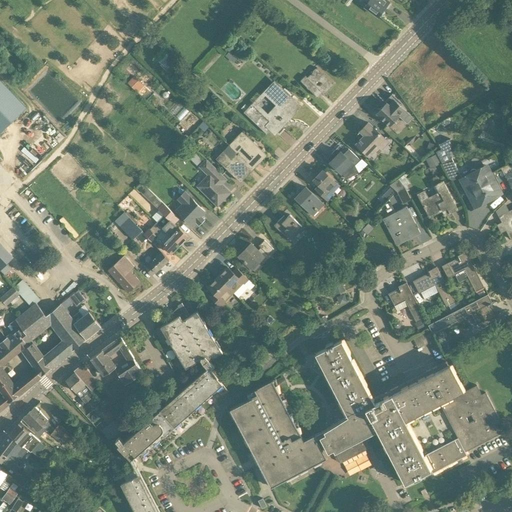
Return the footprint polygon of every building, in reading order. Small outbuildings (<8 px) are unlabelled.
[(377,16),(383,8),(381,7),(385,1),(382,0),(360,0),(359,2),(377,16)] [(233,46),(225,55),(233,62),(241,53),(233,46)] [(0,121),(6,129),(36,102),(0,61),(0,121)] [(332,84),(316,68),(306,77),(305,76),(300,81),(317,98),(322,92),(323,93),(332,84)] [(138,93),(142,88),(131,78),(127,82),(138,93)] [(254,101),(248,108),(244,112),(243,113),(266,134),(271,129),(273,130),(297,106),(275,85),(265,95),(275,106),(267,114),(254,101)] [(412,118),(400,107),(403,105),(392,94),(384,102),(386,104),(376,114),(389,126),(399,116),(406,123),(412,118)] [(500,107),(493,111),(495,116),(502,112),(500,107)] [(382,151),(389,144),(368,123),(359,132),(364,137),(355,145),(369,159),(379,148),(382,151)] [(241,147),(236,153),(252,169),(266,155),(241,132),(234,139),(241,147)] [(359,160),(348,149),(347,150),(348,151),(344,156),(340,152),(329,163),(342,175),(342,174),(347,179),(358,173),(354,165),(359,160)] [(252,169),(236,153),(230,158),(223,151),(215,159),(240,182),(252,169)] [(436,153),(425,159),(428,164),(439,159),(436,153)] [(450,182),(460,177),(451,159),(441,165),(450,182)] [(221,175),(206,160),(199,167),(208,175),(197,187),(207,197),(210,193),(220,203),(230,193),(216,180),(221,175)] [(511,166),(507,165),(500,168),(511,190),(511,166)] [(478,206),(498,196),(490,181),(493,179),(486,166),(460,179),(474,206),(477,204),(478,206)] [(327,203),(334,196),(332,194),(339,187),(322,171),(312,180),(318,186),(313,190),(327,203)] [(398,179),(390,185),(395,190),(397,191),(397,192),(403,185),(398,179)] [(457,210),(442,181),(436,185),(434,186),(438,193),(428,198),(424,191),(416,195),(428,218),(446,209),(449,215),(450,215),(449,214),(457,210)] [(136,188),(151,203),(156,197),(141,183),(136,188)] [(394,189),(389,185),(381,193),(386,198),(394,189)] [(403,185),(397,192),(403,204),(411,200),(404,186),(403,185)] [(312,217),(323,205),(305,188),(294,199),(312,217)] [(191,226),(204,212),(184,193),(178,199),(183,204),(176,211),(178,213),(191,226)] [(169,236),(179,246),(188,236),(175,224),(179,219),(163,204),(158,209),(163,215),(156,223),(162,230),(169,236)] [(415,224),(406,207),(382,220),(396,247),(420,234),(417,229),(417,228),(415,224)] [(511,209),(510,211),(498,217),(509,240),(511,238),(511,209)] [(369,210),(365,215),(369,219),(373,214),(369,210)] [(147,238),(141,232),(142,231),(124,212),(115,221),(132,239),(135,236),(142,243),(147,238)] [(303,229),(289,215),(286,219),(283,216),(273,226),(290,243),(303,229)] [(171,254),(179,246),(169,236),(162,230),(156,236),(149,230),(144,235),(156,247),(160,243),(171,254)] [(424,234),(400,245),(403,252),(428,242),(424,234)] [(267,255),(273,250),(264,241),(258,247),(260,249),(257,251),(251,244),(238,257),(251,270),(252,270),(255,273),(263,266),(259,263),(263,258),(264,259),(267,256),(267,255)] [(343,253),(349,258),(353,254),(348,248),(343,253)] [(151,276),(168,260),(161,252),(144,268),(151,276)] [(483,288),(465,253),(455,258),(456,259),(441,267),(447,279),(455,275),(459,283),(467,278),(475,293),(483,288)] [(128,293),(139,282),(129,271),(134,267),(124,256),(108,271),(128,293)] [(11,269),(6,264),(0,270),(0,271),(4,275),(11,269)] [(454,302),(436,267),(426,272),(427,273),(412,281),(418,293),(434,285),(446,307),(454,302)] [(217,278),(232,293),(242,284),(244,285),(248,281),(237,269),(233,274),(227,268),(217,278)] [(223,303),(232,293),(217,278),(207,288),(213,294),(209,298),(220,309),(225,305),(223,303)] [(31,342),(21,351),(33,368),(40,376),(50,368),(72,350),(85,339),(72,322),(73,322),(70,319),(59,305),(46,316),(36,304),(40,300),(22,280),(13,288),(19,295),(30,307),(15,319),(31,341),(50,324),(61,340),(43,355),(33,342),(32,343),(31,342)] [(341,280),(331,283),(334,293),(335,295),(345,291),(341,280)] [(397,290),(387,295),(393,307),(396,312),(407,307),(415,323),(424,319),(405,284),(396,288),(397,290)] [(17,297),(19,295),(13,288),(3,297),(8,304),(10,303),(12,305),(19,299),(17,297)] [(59,305),(64,311),(73,303),(76,306),(85,300),(77,290),(59,305)] [(479,330),(498,321),(490,306),(491,305),(487,295),(427,326),(432,335),(469,316),(476,329),(478,328),(479,330)] [(452,311),(457,308),(455,303),(449,306),(452,311)] [(79,311),(72,317),(70,319),(73,322),(72,322),(85,339),(101,327),(88,311),(82,316),(79,311)] [(208,372),(209,372),(213,368),(209,362),(222,354),(196,312),(185,319),(180,311),(173,316),(175,319),(160,328),(186,369),(200,361),(202,365),(206,370),(208,372)] [(6,339),(17,353),(21,351),(31,342),(31,341),(15,319),(11,323),(16,330),(8,336),(5,338),(6,339)] [(426,326),(423,319),(415,324),(418,330),(426,326)] [(6,339),(5,338),(0,342),(0,390),(3,395),(8,403),(9,403),(17,396),(26,388),(19,379),(13,383),(1,366),(17,353),(6,339)] [(139,369),(119,338),(102,350),(102,351),(90,359),(103,376),(114,369),(121,380),(121,382),(124,386),(143,373),(140,368),(139,369)] [(447,344),(445,339),(439,342),(441,347),(447,344)] [(370,401),(339,342),(317,353),(348,413),(346,414),(349,420),(346,421),(346,422),(344,423),(341,425),(338,427),(335,428),(336,429),(333,430),(330,432),(319,438),(327,453),(333,451),(340,464),(371,447),(366,437),(377,431),(404,484),(430,471),(431,474),(467,456),(465,452),(501,434),(496,424),(500,422),(485,393),(481,395),(476,386),(461,393),(445,362),(370,401)] [(246,350),(242,344),(237,347),(241,354),(246,350)] [(33,368),(30,370),(26,373),(34,382),(40,376),(33,368)] [(222,386),(209,372),(208,372),(206,370),(123,443),(119,438),(116,441),(119,445),(117,447),(122,452),(130,461),(131,465),(222,386)] [(95,393),(99,390),(97,387),(98,385),(87,372),(80,378),(91,391),(92,390),(95,393)] [(86,395),(90,392),(75,373),(65,381),(75,393),(76,393),(81,400),(85,405),(90,400),(86,395)] [(303,441),(275,386),(271,380),(254,389),(257,395),(229,410),(252,453),(254,456),(256,457),(259,457),(262,456),(263,456),(266,461),(258,465),(270,488),(326,459),(314,436),(303,441)] [(3,395),(0,397),(0,410),(8,403),(3,395)] [(39,438),(44,431),(42,429),(45,426),(44,425),(47,421),(34,407),(22,419),(23,419),(20,422),(34,434),(39,438)] [(110,408),(106,410),(114,420),(118,417),(113,411),(112,411),(110,408)] [(108,425),(114,420),(106,410),(101,414),(108,425)] [(8,435),(31,452),(32,451),(40,442),(18,424),(8,435)] [(67,432),(66,432),(67,431),(58,425),(50,435),(63,445),(66,442),(69,445),(76,437),(68,430),(67,432)] [(31,453),(31,452),(8,435),(0,445),(0,463),(15,474),(11,479),(22,487),(27,481),(16,473),(19,469),(16,466),(27,451),(31,453)] [(347,464),(351,474),(374,465),(370,454),(347,464)] [(0,487),(5,491),(9,484),(5,481),(9,475),(0,469),(0,487)] [(125,481),(134,477),(131,470),(122,474),(125,481)] [(153,511),(136,477),(120,485),(134,511),(153,511)] [(10,505),(18,493),(10,487),(2,499),(10,505)] [(51,509),(54,503),(46,499),(43,504),(51,509)] [(261,509),(266,507),(262,499),(257,501),(261,509)] [(14,511),(16,511),(23,503),(17,500),(11,510),(14,511)]
